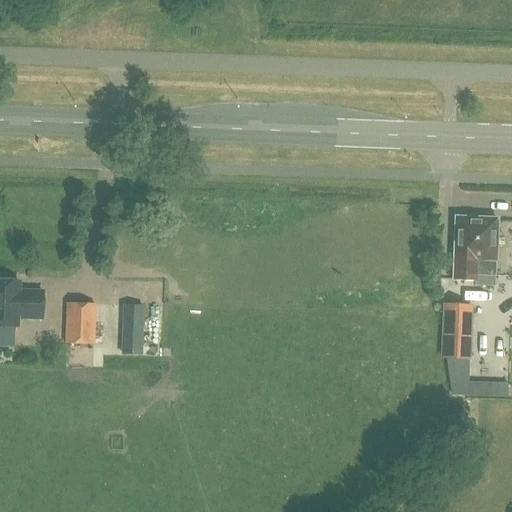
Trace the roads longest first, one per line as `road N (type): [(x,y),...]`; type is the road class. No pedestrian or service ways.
road 1 (tertiary): [(449,138),(116,126)]
road 2 (unclassified): [(449,72),(121,64)]
road 3 (unclassified): [(121,64),(0,59)]
